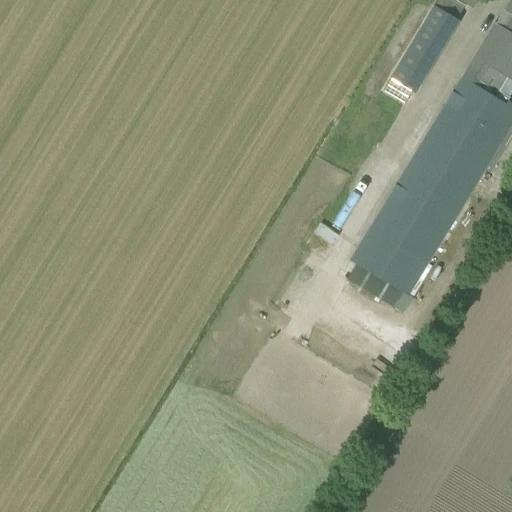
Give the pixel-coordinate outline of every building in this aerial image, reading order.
[(437,0),(436,3),(464,19),(474,0),(437,0)] [(468,67),(460,81),(504,108),(508,101),(509,99),(497,91),(505,77),(511,81),(511,0),(509,0),(495,25),(494,24),(468,67)] [(434,7),(390,79),(416,94),(459,22),(434,7)] [(354,265),(346,280),(392,308),(401,293),(407,297),(511,123),(511,103),(508,101),(504,108),(460,81),(349,262),(354,265)] [(360,324),(401,353),(407,343),(367,315),(360,324)]
